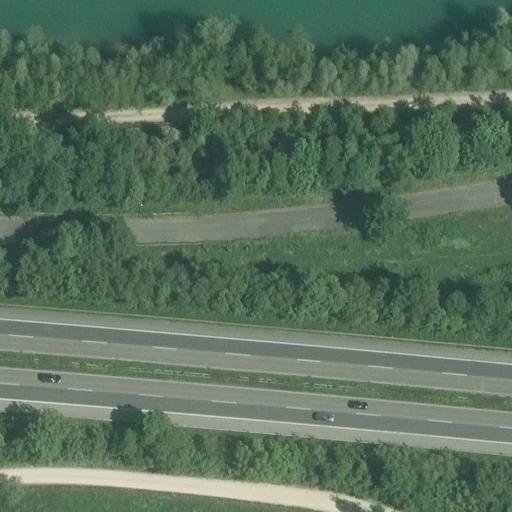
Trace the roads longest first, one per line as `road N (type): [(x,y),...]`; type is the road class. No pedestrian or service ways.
road 1 (motorway): [(0,389),(511,438)]
road 2 (motorway): [(511,388),(0,339)]
road 3 (track): [(364,511),(310,498),(82,478),(0,481)]
